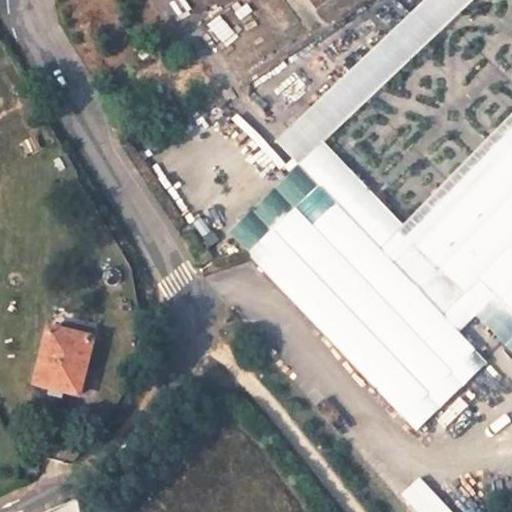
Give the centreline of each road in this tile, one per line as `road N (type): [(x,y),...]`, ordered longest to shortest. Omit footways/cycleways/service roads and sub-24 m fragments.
road 1 (unclassified): [(177,380),(188,345),(178,280),(27,0)]
road 2 (residential): [(8,511),(86,478),(152,419),(177,380)]
